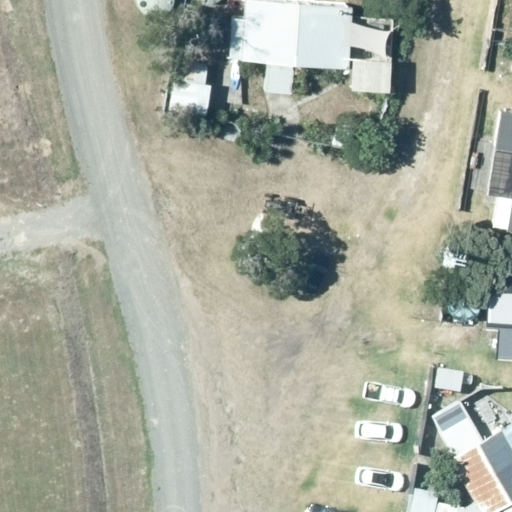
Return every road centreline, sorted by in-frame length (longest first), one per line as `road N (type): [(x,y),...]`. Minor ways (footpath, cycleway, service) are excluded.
road 1 (residential): [(461,0),(432,156),(379,286),(292,379),(158,456)]
road 2 (unclassified): [(158,456),(113,174),(88,89),(90,0)]
